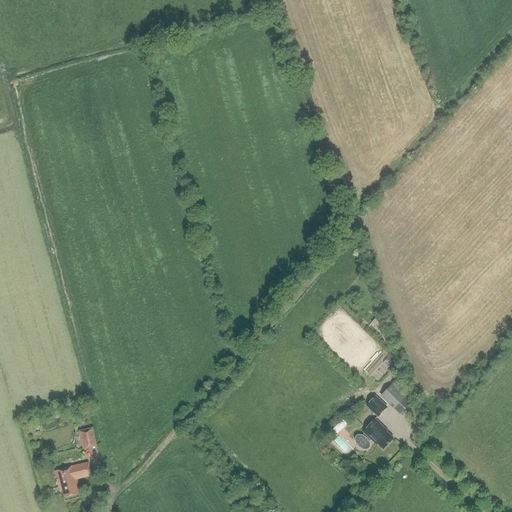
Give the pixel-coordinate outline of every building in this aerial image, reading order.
[(407,396),(411,392),(397,379),(382,396),(402,414),(414,402),(407,396)] [(365,406),(377,418),(387,408),(375,396),(365,406)] [(338,433),(349,424),(345,419),(334,428),(338,433)] [(360,435),(356,435),(355,436),(354,438),(354,440),(356,439),(357,441),(358,443),(359,444),(361,446),(363,446),(365,447),(364,449),(366,449),(368,448),(369,448),(370,444),(369,441),(372,440),(376,444),(377,443),(383,449),(393,438),(384,429),(384,428),(375,419),(363,432),(364,432),(363,435),(360,435)] [(78,431),(83,450),(97,446),(92,428),(78,431)] [(347,455),(353,449),(340,435),(334,441),(347,455)] [(77,483),(76,479),(91,476),(88,463),(54,471),(58,488),(61,487),(64,498),(78,494),(75,484),(77,483)]
